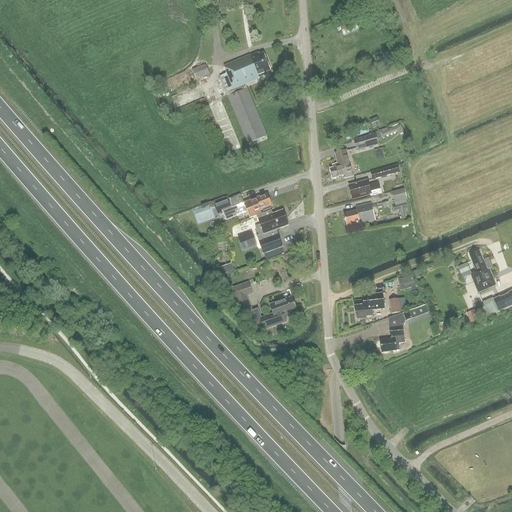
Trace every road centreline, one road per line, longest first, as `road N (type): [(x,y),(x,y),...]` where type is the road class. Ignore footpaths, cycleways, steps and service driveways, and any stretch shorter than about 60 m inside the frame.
road 1 (unclassified): [(449,511),(363,417),(329,343),(301,0)]
road 2 (trunk): [(375,511),(0,107)]
road 3 (trunk): [(0,147),(331,511)]
